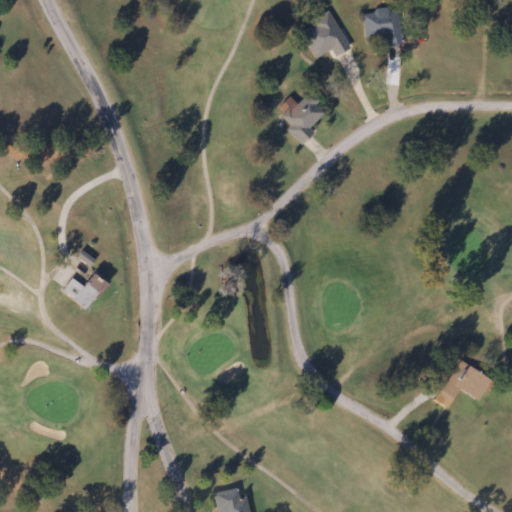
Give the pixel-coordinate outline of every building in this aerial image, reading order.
[(383,45),(398,44),(395,8),(361,11),(362,35),(382,34),(383,45)] [(330,11),(308,21),(311,26),(300,31),(312,58),(330,50),(333,55),(347,49),(330,11)] [(280,116),(288,127),(285,129),(297,144),(311,133),(306,126),(323,112),(308,94),(280,116)] [(68,278),(59,292),(85,309),(104,278),(90,270),(80,285),(68,278)] [(436,389),(449,398),(456,389),(472,400),(486,381),(456,360),(436,389)] [(245,511),(243,496),(235,497),(234,489),(212,493),(215,511),(245,511)]
